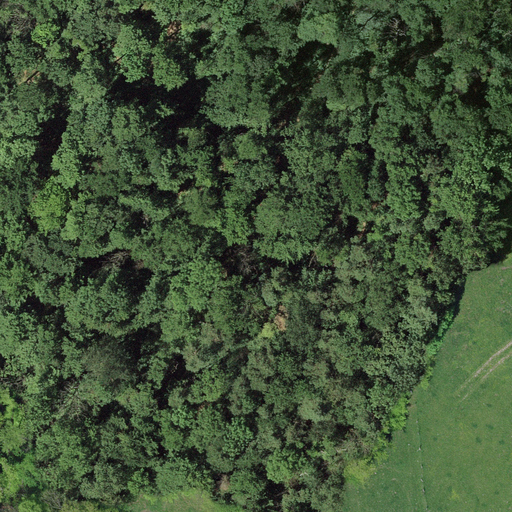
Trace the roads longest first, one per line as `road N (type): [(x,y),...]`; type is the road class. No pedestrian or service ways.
road 1 (track): [(364,0),(236,250),(122,511)]
road 2 (track): [(0,333),(158,68),(182,0)]
